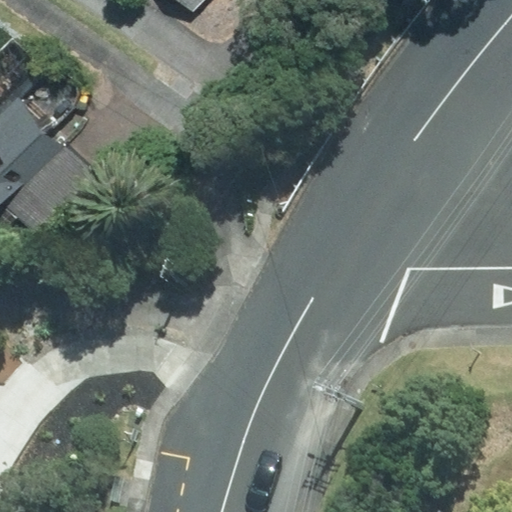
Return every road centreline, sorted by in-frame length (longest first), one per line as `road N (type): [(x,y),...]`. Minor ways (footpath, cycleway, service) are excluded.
road 1 (secondary): [(328,272),(396,164),(511,13)]
road 2 (secondary): [(224,511),(260,407),(328,272)]
road 3 (residential): [(511,270),(328,272)]
